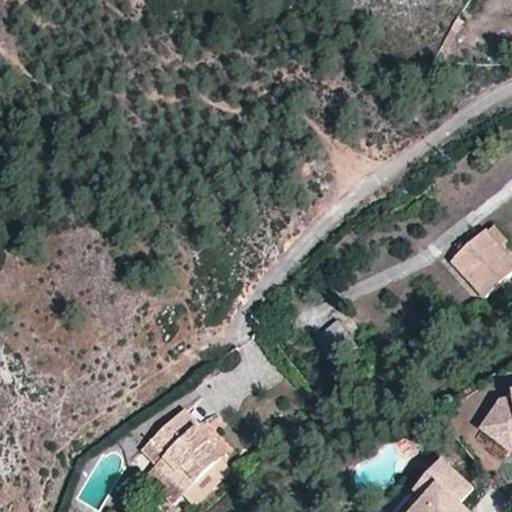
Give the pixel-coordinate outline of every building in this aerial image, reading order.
[(484,297),(511,271),(511,256),(487,230),(452,262),(484,297)] [(333,364),(359,345),(340,320),(315,340),(333,364)] [(511,406),(504,408),(484,436),(511,456),(511,406)] [(215,439),(187,410),(141,451),(181,495),(222,456),(211,444),(215,439)] [(170,505),(181,495),(141,451),(130,461),(170,505)] [(199,511),(239,473),(222,456),(181,495),(197,511),(199,511)] [(478,494),(444,462),(396,511),(467,511),(464,509),(478,494)]
